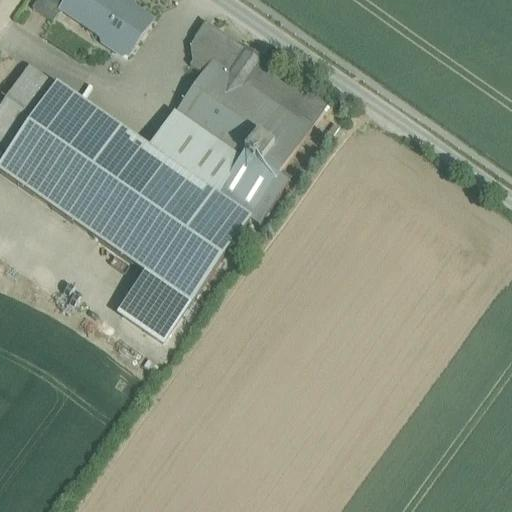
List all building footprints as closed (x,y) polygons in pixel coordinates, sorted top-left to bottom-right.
[(53,27),(62,14),(61,13),(70,0),(41,0),(33,13),(53,27)] [(70,0),(61,13),(62,14),(105,44),(106,42),(130,60),(154,26),(130,8),(128,11),(113,0),(70,0)] [(190,51),(192,66),(190,70),(203,79),(212,66),(279,112),(311,134),(328,111),(207,27),(190,51)] [(279,112),(212,66),(203,79),(184,106),(251,153),(279,112)] [(0,149),(13,158),(58,93),(58,92),(29,72),(0,113),(0,149)] [(250,223),(217,200),(216,202),(150,156),(58,93),(13,158),(0,175),(0,176),(191,309),(250,223)] [(251,153),(184,106),(174,121),(240,166),(241,167),(251,153)] [(240,166),(217,200),(250,223),(281,178),(311,134),(279,112),(251,153),(241,167),(240,166)] [(240,166),(174,121),(150,156),(216,202),(217,200),(240,166)] [(281,178),(250,223),(260,230),(291,186),(281,178)]
